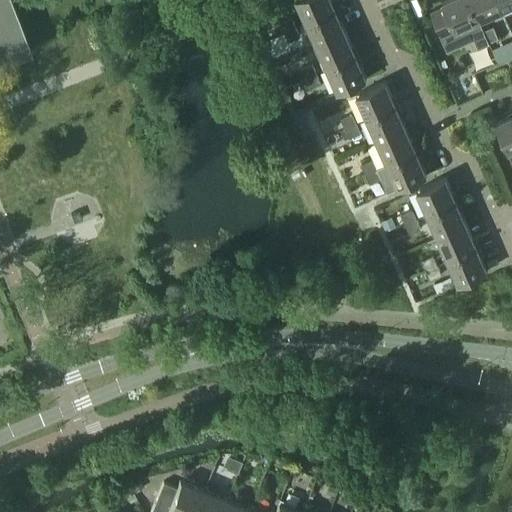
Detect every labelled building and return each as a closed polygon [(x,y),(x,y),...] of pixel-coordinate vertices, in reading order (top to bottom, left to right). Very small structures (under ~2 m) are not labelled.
[(31,50),(11,0),(0,0),(0,80),(17,74),(11,58),(31,50)] [(297,0),(307,22),(335,9),(331,0),(297,0)] [(444,5),(431,11),(441,35),(454,29),(455,30),(479,19),(470,0),(445,0),(442,2),(444,5)] [(470,0),(479,19),(502,9),(498,0),(470,0)] [(511,0),(498,0),(502,9),(511,4),(511,0)] [(346,32),(335,9),(307,22),(317,45),(346,32)] [(280,23),(284,32),(296,27),(292,17),(280,23)] [(296,27),(284,32),(288,42),(300,37),(296,27)] [(493,27),(484,30),(490,42),(498,38),(493,27)] [(484,30),(474,35),(479,47),(490,42),(484,30)] [(346,32),(317,45),(327,68),(356,55),(346,32)] [(366,79),(356,55),(327,68),(338,91),(366,79)] [(305,78),(316,73),(312,63),(300,68),(305,78)] [(316,73),(305,78),(309,87),(321,82),(316,73)] [(367,118),(396,105),(385,81),(357,94),(367,118)] [(377,141),(406,128),(396,105),(367,118),(377,141)] [(340,118),(345,128),(356,122),(352,113),(340,118)] [(511,114),(496,122),(511,158),(511,114)] [(356,122),(345,128),(349,137),(361,132),(356,122)] [(377,141),(387,164),(416,151),(406,128),(377,141)] [(416,151),(387,164),(398,188),(427,175),(416,151)] [(373,159),(361,164),(366,173),(377,168),(373,159)] [(377,168),(366,173),(370,183),(382,178),(377,168)] [(417,190),(428,214),(456,201),(446,177),(417,190)] [(74,198),(65,202),(64,211),(72,216),(80,213),(81,204),(74,198)] [(456,201),(428,214),(438,237),(466,224),(456,201)] [(413,209),(401,214),(405,224),(417,219),(413,209)] [(421,229),(417,219),(405,224),(409,234),(421,229)] [(477,247),(466,224),(438,237),(448,260),(477,247)] [(487,271),(477,247),(448,260),(459,283),(487,271)] [(433,255),(422,260),(426,270),(437,265),(433,255)] [(437,265),(426,270),(430,279),(441,275),(437,265)] [(169,511),(193,511),(203,488),(184,481),(185,477),(181,476),(177,487),(162,481),(149,511),(166,511),(167,511),(169,511)] [(203,488),(193,511),(220,511),(226,498),(207,490),(208,487),(205,485),(203,488)] [(226,498),(220,511),(247,511),(249,507),(230,499),(231,496),(228,495),(226,498)] [(301,511),(302,511),(282,503),(283,500),(280,499),(274,511),(301,511)]
